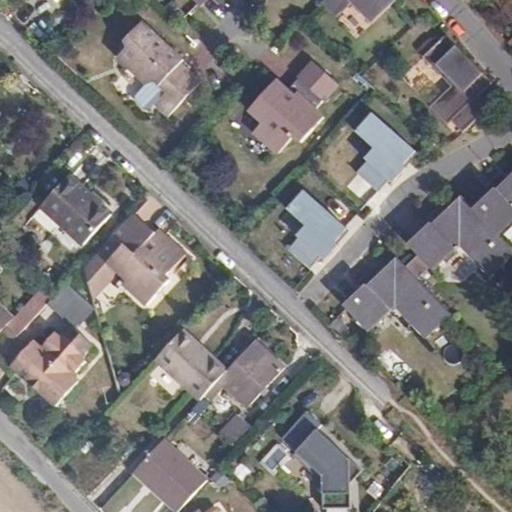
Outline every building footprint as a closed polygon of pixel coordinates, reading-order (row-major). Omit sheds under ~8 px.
[(325,0),(323,2),(337,16),(353,2),(373,22),(393,4),(397,0),(396,0),(325,0)] [(497,0),(482,15),(504,38),(511,30),(511,7),(505,0),(497,0)] [(142,22),(129,37),(134,42),(127,50),(118,60),(146,87),(156,83),(166,93),(154,105),(168,118),(200,83),(181,65),(184,61),(142,22)] [(453,122),(463,133),(490,107),(480,96),(493,83),(447,36),(442,40),(426,57),(455,87),(432,110),(448,126),(453,122)] [(134,42),(129,37),(124,42),(127,50),(134,42)] [(314,63),(299,79),(315,92),(307,101),(299,93),(295,97),(288,91),(278,82),(252,111),(265,123),(256,134),(279,153),(296,135),(303,142),(325,117),(317,109),(339,85),(314,63)] [(315,92),(299,79),(288,91),(295,97),(299,93),(307,101),(315,92)] [(156,83),(146,87),(137,96),(137,101),(145,109),(151,108),(154,105),(166,93),(156,83)] [(392,111),(385,105),(379,111),(385,117),(392,111)] [(393,132),(375,116),(366,126),(384,141),(393,132)] [(381,150),(357,129),(328,160),(351,181),(381,150)] [(511,174),(497,189),(496,188),(474,208),(500,235),(511,222),(511,174)] [(112,215),(69,176),(41,206),(84,245),(112,215)] [(492,277),(511,259),(511,247),(500,235),(474,208),(463,197),(433,225),(432,224),(410,245),(420,256),(434,272),(458,251),(455,248),(463,241),(484,262),(481,265),(492,277)] [(86,269),(104,285),(116,270),(128,280),(125,284),(148,306),(170,280),(166,276),(185,255),(163,235),(158,241),(152,236),(155,233),(135,215),(86,269)] [(344,306),(347,310),(368,333),(390,312),(387,309),(395,302),(417,325),(414,328),(426,340),(448,318),(452,315),(408,268),(397,257),(367,286),(366,285),(344,306)] [(85,270),(92,297),(104,285),(86,269),(85,270)] [(0,332),(6,327),(18,337),(53,299),(41,289),(13,319),(0,307),(0,332)] [(93,346),(70,324),(59,336),(56,333),(42,348),(34,342),(11,366),(56,408),(79,382),(73,376),(86,361),(82,358),(93,346)] [(0,332),(0,333),(12,345),(18,337),(6,327),(0,332)] [(184,331),(157,361),(201,401),(207,394),(228,371),(184,331)] [(286,368),(256,341),(228,371),(207,394),(211,399),(224,384),(250,407),(286,368)] [(322,425),(310,414),(284,441),(297,453),(322,425)] [(233,447),(252,427),(238,415),(220,434),(233,447)] [(135,473),(176,511),(178,511),(208,480),(164,441),(135,473)]
